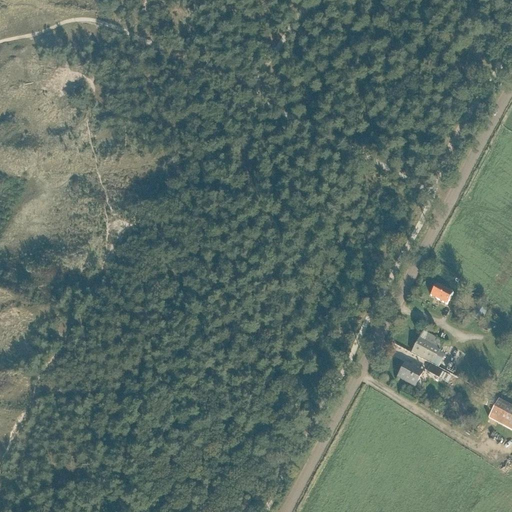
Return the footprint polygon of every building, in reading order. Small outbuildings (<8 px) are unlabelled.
[(436,285),(430,297),(447,306),(453,294),(436,285)] [(478,304),(470,317),(480,323),(487,311),(488,310),(485,308),(478,304)] [(488,304),(485,308),(488,310),(487,311),(499,319),(502,314),(488,304)] [(423,332),(411,354),(433,365),(444,344),(423,332)] [(406,364),(398,378),(415,388),(424,371),(413,364),(411,367),(406,364)] [(430,366),(427,373),(439,379),(448,384),(451,378),(442,373),(431,367),(430,366)] [(457,384),(458,383),(463,376),(457,372),(449,384),(455,388),(457,384)] [(474,389),(480,379),(466,372),(461,382),(474,389)] [(511,408),(498,401),(488,419),(511,432),(511,408)]
